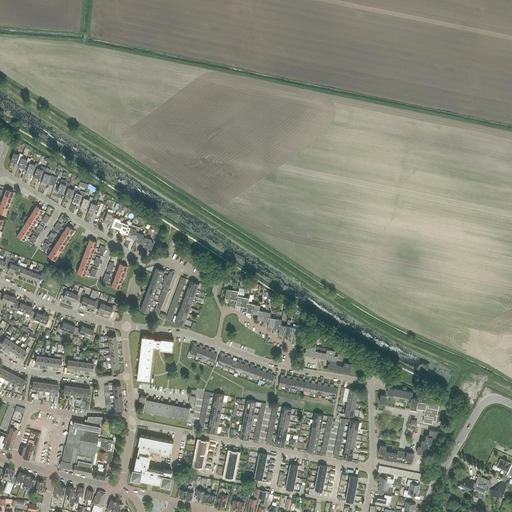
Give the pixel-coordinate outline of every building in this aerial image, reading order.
[(11,158),(10,161),(16,164),(19,164),(21,158),(23,155),(20,153),(19,155),(13,152),(11,158)] [(19,164),(18,166),(26,169),(27,170),(29,162),(31,159),(30,158),(28,157),(27,158),(27,160),(23,158),(21,158),(19,164)] [(26,171),(31,174),(31,173),(34,174),(36,170),(37,167),(39,164),(36,163),(35,162),(35,164),(29,162),(27,170),(26,169),(26,171)] [(34,174),(33,176),(36,177),(39,179),(39,178),(42,179),(46,168),(41,166),(40,168),(37,167),(36,170),(34,174)] [(42,179),(41,181),(50,184),(53,177),(50,176),(50,174),(49,174),(50,169),(46,168),(42,179)] [(68,187),(70,183),(67,182),(66,184),(60,182),(57,191),(63,193),(65,194),(68,187)] [(73,199),(76,192),(77,188),(74,187),(73,189),(68,187),(65,194),(65,196),(71,198),(73,199)] [(6,189),(4,194),(11,197),(13,192),(6,189)] [(81,204),(83,197),(85,192),(79,190),(78,193),(76,192),(73,199),(72,201),(78,203),(81,204)] [(4,194),(2,200),(9,203),(11,197),(4,194)] [(81,204),(80,206),(88,209),(89,209),(91,202),(93,198),(90,196),(89,199),(83,197),(81,204)] [(2,200),(0,204),(0,205),(7,208),(9,203),(2,200)] [(88,209),(88,211),(94,213),(97,214),(97,213),(101,203),(101,202),(98,201),(97,204),(91,202),(89,209),(88,209)] [(36,205),(33,210),(40,215),(43,210),(36,205)] [(33,210),(30,216),(36,220),(40,215),(33,210)] [(104,211),(103,213),(106,215),(104,219),(103,221),(109,223),(112,224),(115,217),(112,216),(113,214),(104,211)] [(30,216),(26,221),(33,225),(36,220),(30,216)] [(122,222),(124,218),(121,217),(120,219),(115,217),(112,224),(111,226),(117,228),(119,229),(120,229),(122,222)] [(26,221),(23,226),(30,230),(33,225),(26,221)] [(130,227),(132,223),(127,221),(126,224),(122,222),(120,229),(119,229),(119,231),(125,233),(127,234),(130,227)] [(64,230),(71,235),(74,229),(67,225),(65,229),(56,223),(55,225),(60,228),(64,230)] [(23,226),(20,231),(27,235),(30,230),(23,226)] [(136,229),(130,227),(127,234),(127,236),(132,238),(133,238),(135,239),(138,232),(135,231),(136,229)] [(64,230),(61,235),(67,240),(71,235),(64,230)] [(20,231),(17,236),(23,240),(27,235),(20,231)] [(143,244),(145,237),(146,234),(142,232),(141,233),(138,232),(135,239),(134,241),(143,244)] [(61,235),(57,240),(64,245),(67,240),(61,235)] [(143,244),(142,246),(148,248),(151,249),(153,242),(151,241),(151,239),(145,237),(143,244)] [(89,239),(87,244),(95,247),(97,242),(89,239)] [(57,240),(54,245),(61,250),(64,245),(57,240)] [(87,244),(85,250),(93,253),(95,247),(87,244)] [(54,245),(51,251),(58,255),(61,250),(54,245)] [(85,250),(83,256),(91,259),(93,253),(85,250)] [(51,251),(47,256),(54,260),(58,255),(51,251)] [(6,266),(9,259),(6,258),(5,261),(2,260),(3,257),(1,256),(0,257),(0,266),(3,268),(4,265),(6,266)] [(83,256),(81,261),(89,264),(91,259),(83,256)] [(14,272),(18,262),(17,262),(16,265),(13,264),(14,261),(9,259),(6,266),(9,267),(8,269),(14,272)] [(81,261),(79,267),(87,270),(89,264),(81,261)] [(20,274),(22,267),(19,266),(20,263),(18,262),(14,272),(20,274)] [(118,267),(118,268),(125,271),(128,266),(120,263),(118,267)] [(26,276),(29,270),(25,268),(26,265),(24,264),(23,267),(22,267),(20,274),(26,276)] [(32,279),(35,272),(31,271),(34,265),(31,264),(29,270),(26,276),(32,279)] [(79,267),(77,273),(85,276),(87,270),(79,267)] [(118,269),(116,274),(123,277),(125,271),(118,268),(118,269)] [(162,277),(165,271),(156,268),(154,274),(162,277)] [(38,281),(41,274),(38,273),(39,270),(36,269),(35,272),(32,279),(36,280),(38,281)] [(116,274),(113,280),(121,283),(123,277),(116,274)] [(160,283),(162,277),(154,274),(152,280),(160,283)] [(113,280),(111,286),(119,288),(121,283),(113,280)] [(158,289),(160,283),(152,280),(149,285),(158,289)] [(197,290),(199,284),(191,281),(188,287),(197,290)] [(156,295),(158,289),(149,285),(147,291),(156,295)] [(70,288),(69,291),(65,289),(66,287),(64,286),(61,292),(64,293),(63,297),(69,299),(72,292),(73,289),(70,288)] [(195,296),(197,290),(188,287),(186,293),(195,296)] [(145,297),(153,300),(156,295),(147,291),(145,297)] [(244,297),(244,293),(241,293),(242,292),(239,291),(238,295),(237,295),(237,300),(236,305),(242,306),(243,297),(244,297)] [(7,302),(10,295),(4,293),(1,292),(0,295),(0,299),(1,300),(7,302)] [(78,302),(80,295),(78,294),(72,292),(69,299),(75,301),(78,302)] [(192,302),(195,296),(186,293),(184,299),(192,302)] [(15,308),(17,302),(15,301),(16,297),(10,295),(7,302),(13,304),(12,307),(15,308)] [(86,306),(89,298),(83,296),(80,295),(78,302),(81,303),(80,303),(86,306)] [(151,306),(153,300),(145,297),(143,303),(151,306)] [(95,308),(98,302),(95,301),(89,298),(86,306),(93,308),(93,307),(95,308)] [(190,308),(192,302),(184,299),(182,305),(190,308)] [(24,312),(26,304),(20,302),(20,303),(17,302),(15,308),(18,309),(24,312)] [(104,312),(106,305),(100,303),(98,302),(95,308),(98,309),(98,310),(104,312)] [(149,313),(151,306),(143,303),(140,309),(149,313)] [(30,320),(34,311),(31,310),(32,307),(26,304),(24,312),(22,317),(24,318),(26,313),(29,314),(28,319),(30,320)] [(106,305),(104,312),(110,314),(111,311),(114,312),(116,306),(113,305),(112,307),(106,305)] [(188,314),(190,308),(182,305),(180,310),(188,314)] [(186,319),(188,314),(180,310),(177,316),(186,319)] [(40,321),(43,314),(36,312),(34,311),(30,320),(33,321),(34,319),(40,321)] [(42,325),(43,322),(46,323),(45,326),(48,327),(50,321),(47,320),(49,316),(43,314),(40,321),(39,324),(42,325)] [(184,326),(186,319),(177,316),(175,322),(184,326)] [(66,331),(69,324),(63,321),(62,325),(59,324),(57,330),(59,331),(60,329),(64,330),(63,333),(65,334),(66,331)] [(293,327),(291,336),(297,337),(298,329),(301,329),(302,322),(300,321),(298,328),(293,327)] [(75,334),(78,328),(75,327),(75,326),(69,324),(66,331),(73,333),(75,334)] [(85,335),(88,328),(82,325),(80,329),(78,328),(75,334),(78,335),(79,333),(85,335)] [(88,328),(85,335),(91,337),(90,340),(93,341),(95,334),(93,333),(94,330),(88,328)] [(5,337),(1,343),(6,347),(10,341),(11,341),(14,337),(12,336),(10,340),(5,337)] [(143,336),(138,378),(154,380),(154,376),(150,376),(154,348),(160,349),(173,350),(173,342),(174,341),(174,340),(173,340),(168,339),(167,339),(164,339),(162,338),(161,338),(161,339),(155,339),(155,338),(143,336)] [(308,338),(305,354),(329,359),(327,369),(351,373),(352,364),(345,362),(344,366),(336,364),(338,355),(335,355),(336,350),(316,346),(318,339),(308,338)] [(10,341),(6,347),(12,351),(16,344),(17,345),(19,341),(17,340),(15,343),(11,341),(10,341)] [(199,347),(196,346),(197,344),(194,342),(193,345),(190,353),(196,356),(199,347)] [(21,348),(22,348),(24,344),(22,343),(20,347),(17,345),(16,344),(12,351),(17,354),(21,348)] [(205,349),(202,348),(203,346),(200,345),(199,347),(196,356),(202,358),(205,349)] [(21,348),(17,354),(22,358),(26,351),(27,352),(30,348),(28,347),(25,350),(22,348),(21,348)] [(209,348),(206,347),(205,349),(202,358),(208,360),(211,352),(208,351),(209,348)] [(211,352),(208,360),(214,362),(217,354),(214,353),(215,350),(212,349),(211,352)] [(36,355),(35,363),(42,364),(43,356),(44,356),(44,352),(42,352),(41,356),(36,355)] [(43,356),(42,364),(48,365),(49,357),(50,357),(50,353),(48,352),(47,357),(44,356),(43,356)] [(74,360),(75,361),(76,353),(74,352),(73,360),(68,360),(67,367),(73,368),(74,360)] [(49,357),(48,365),(55,366),(56,358),(57,354),(55,353),(54,358),(50,357),(49,357)] [(81,361),(82,357),(82,353),(80,353),(80,357),(79,361),(75,361),(74,360),(73,368),(80,369),(81,361)] [(224,357),(225,354),(222,353),(221,355),(218,364),(224,366),(227,358),(224,357)] [(56,358),(55,366),(61,366),(62,359),(63,354),(61,354),(60,359),(56,358)] [(230,359),(231,356),(228,355),(227,358),(224,366),(230,368),(233,360),(230,359)] [(236,361),(237,358),(234,357),(233,360),(230,368),(236,370),(239,362),(236,361)] [(81,361),(80,369),(86,370),(87,362),(88,362),(88,358),(86,358),(85,362),(81,361)] [(87,362),(86,370),(92,371),(93,363),(94,363),(94,359),(92,358),(92,363),(88,362),(87,362)] [(242,363),(243,361),(240,359),(239,362),(236,370),(242,373),(245,364),(242,363)] [(249,363),(247,362),(246,362),(245,364),(242,373),(247,375),(251,366),(248,365),(249,363)] [(254,368),(255,365),(252,364),(251,366),(247,375),(253,377),(256,369),(254,368)] [(261,367),(260,367),(257,366),(256,369),(253,377),(259,379),(262,371),(260,370),(261,367)] [(0,373),(0,375),(0,376),(4,377),(2,381),(4,383),(6,379),(5,378),(8,371),(3,368),(0,373)] [(266,372),(267,369),(263,368),(262,371),(259,379),(265,381),(268,373),(266,372)] [(272,374),(272,372),(269,370),(268,373),(265,381),(271,384),(274,375),(272,374)] [(8,371),(5,378),(6,379),(9,380),(7,384),(9,386),(11,381),(14,374),(8,371)] [(11,381),(15,383),(13,387),(15,388),(17,384),(16,384),(20,377),(14,374),(11,381)] [(284,377),(285,375),(281,374),(281,377),(279,386),(285,387),(287,378),(284,377)] [(16,384),(17,384),(20,386),(18,390),(20,391),(23,387),(22,387),(25,380),(20,377),(16,384)] [(331,384),(330,387),(329,396),(335,397),(337,388),(333,387),(334,385),(331,384)] [(342,387),(341,390),(342,390),(341,394),(357,397),(359,391),(342,387)] [(395,388),(393,394),(402,396),(404,390),(395,388)] [(404,390),(402,396),(412,398),(412,397),(413,392),(404,390)] [(224,395),(216,393),(214,400),(223,401),(224,395)] [(357,397),(341,394),(340,393),(340,396),(341,396),(340,400),(343,400),(356,403),(357,397)] [(418,398),(417,405),(417,408),(425,410),(423,422),(432,423),(433,420),(436,421),(440,400),(430,398),(429,404),(421,402),(423,394),(419,393),(418,398)] [(141,394),(140,400),(141,401),(140,405),(144,406),(143,410),(147,410),(146,412),(151,413),(151,411),(154,412),(154,413),(158,414),(159,413),(161,413),(161,415),(166,416),(166,414),(169,415),(168,416),(173,417),(173,416),(176,416),(176,418),(180,418),(181,417),(183,418),(183,419),(188,420),(190,408),(185,407),(185,402),(184,402),(183,406),(177,405),(178,401),(176,401),(175,405),(170,404),(171,400),(169,399),(168,403),(162,402),(163,398),(161,398),(161,402),(155,401),(156,397),(154,396),(153,400),(148,399),(149,395),(141,394)] [(255,408),(256,401),(247,400),(246,406),(255,408)] [(291,415),(292,408),(283,407),(282,413),(291,415)] [(346,407),(345,414),(354,416),(355,409),(346,407)] [(324,415),(321,414),(315,413),(314,419),(323,421),(324,415)] [(62,464),(64,467),(91,473),(92,467),(102,417),(88,416),(87,419),(87,423),(74,421),(73,425),(70,425),(66,445),(62,464)] [(483,418),(475,431),(480,434),(488,421),(483,418)] [(511,422),(503,418),(499,426),(511,432),(509,434),(511,435),(511,422)] [(358,428),(360,422),(351,420),(350,426),(358,428)] [(217,432),(218,426),(210,424),(208,431),(217,432)] [(6,440),(13,442),(17,430),(10,427),(6,440)] [(430,430),(429,436),(433,436),(433,437),(438,438),(439,431),(430,430)] [(249,439),(250,432),(241,431),(240,437),(249,439)] [(133,468),(131,478),(140,479),(141,478),(162,482),(161,484),(170,485),(172,476),(171,476),(172,471),(164,469),(164,471),(145,467),(146,466),(147,466),(150,450),(149,449),(149,448),(154,449),(154,452),(171,456),(173,441),(140,435),(138,444),(140,444),(135,468),(133,468)] [(93,475),(93,476),(104,479),(106,469),(107,464),(103,463),(104,460),(106,460),(107,457),(108,457),(108,454),(107,454),(108,450),(111,451),(113,440),(98,438),(96,446),(94,454),(98,455),(97,459),(97,461),(95,467),(93,475)] [(285,446),(286,440),(277,438),(276,444),(285,446)] [(24,455),(24,458),(25,458),(29,460),(30,454),(31,454),(34,445),(34,444),(34,441),(29,439),(28,443),(24,455)] [(10,450),(13,442),(6,440),(5,443),(6,444),(4,449),(10,450)] [(488,449),(490,443),(484,440),(483,443),(477,440),(472,452),(481,456),(485,447),(488,449)] [(316,452),(318,446),(309,444),(308,451),(316,452)] [(418,446),(417,453),(426,454),(427,448),(421,447),(418,446)] [(406,458),(407,452),(398,450),(397,453),(398,453),(397,457),(406,458)] [(352,459),(354,453),(345,451),(343,458),(352,459)] [(494,465),(492,469),(496,470),(497,467),(503,469),(508,471),(506,474),(511,476),(511,474),(511,465),(511,464),(511,463),(508,462),(508,461),(507,461),(505,460),(504,460),(501,459),(500,458),(500,459),(497,466),(494,465)] [(5,473),(3,478),(7,480),(8,478),(11,479),(12,476),(13,476),(15,470),(7,467),(4,473),(5,473)] [(19,472),(15,483),(18,484),(19,481),(22,482),(25,474),(19,472)] [(25,474),(22,482),(28,484),(30,477),(31,476),(25,474)] [(392,485),(393,475),(386,474),(385,478),(380,477),(379,482),(389,484),(392,485)] [(485,493),(489,482),(490,480),(478,475),(476,483),(462,477),(459,485),(471,490),(472,487),(474,488),(474,490),(478,492),(477,493),(479,494),(478,496),(483,498),(484,494),(484,493),(485,493)] [(28,484),(27,485),(33,487),(36,479),(30,477),(28,484)] [(409,488),(419,490),(420,484),(413,483),(414,480),(408,479),(407,485),(409,485),(409,488)] [(389,487),(389,484),(379,482),(378,488),(385,489),(384,492),(391,493),(393,488),(389,487)] [(492,490),(490,490),(490,497),(502,495),(507,485),(501,482),(499,485),(492,490)] [(63,498),(65,486),(59,485),(59,487),(56,486),(54,496),(56,496),(57,493),(60,494),(60,497),(63,498)] [(68,486),(66,494),(69,494),(68,500),(71,501),(70,504),(71,504),(70,508),(72,508),(75,494),(72,494),(74,487),(68,486)] [(76,498),(79,499),(79,496),(82,497),(84,488),(78,486),(76,496),(76,498)] [(179,488),(178,492),(181,493),(180,497),(186,498),(188,490),(187,490),(179,488)] [(196,488),(195,493),(197,493),(196,497),(202,499),(204,492),(204,490),(196,488)] [(204,492),(202,499),(202,500),(207,501),(209,493),(210,493),(210,491),(211,488),(208,488),(207,491),(207,493),(204,492)] [(227,499),(228,495),(225,494),(226,489),(221,488),(218,501),(217,506),(224,507),(225,503),(226,503),(227,499)] [(418,496),(419,490),(409,488),(408,491),(405,490),(403,496),(411,497),(411,494),(418,496)] [(91,499),(93,491),(87,489),(85,501),(88,501),(88,498),(91,499)] [(95,496),(93,503),(94,503),(91,511),(100,511),(103,505),(101,505),(106,493),(98,490),(96,496),(95,496)] [(261,490),(259,498),(268,499),(269,491),(261,490)] [(209,493),(207,501),(214,503),(216,492),(213,491),(213,494),(210,493),(209,493)] [(377,496),(375,503),(385,505),(386,501),(391,502),(392,496),(385,495),(384,498),(377,496)] [(239,501),(237,509),(243,510),(246,499),(243,498),(242,501),(239,501)] [(249,504),(248,511),(253,511),(257,500),(250,498),(249,504)] [(110,499),(107,510),(110,511),(111,508),(113,509),(116,501),(110,499)] [(116,501),(113,509),(119,511),(122,503),(116,501)]
